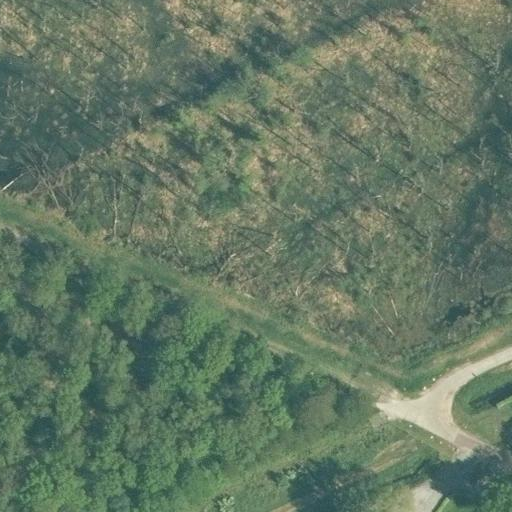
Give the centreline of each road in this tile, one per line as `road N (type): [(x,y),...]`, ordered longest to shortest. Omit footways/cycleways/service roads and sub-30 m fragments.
road 1 (track): [(411,415),(0,229)]
road 2 (track): [(435,428),(404,459),(287,511)]
